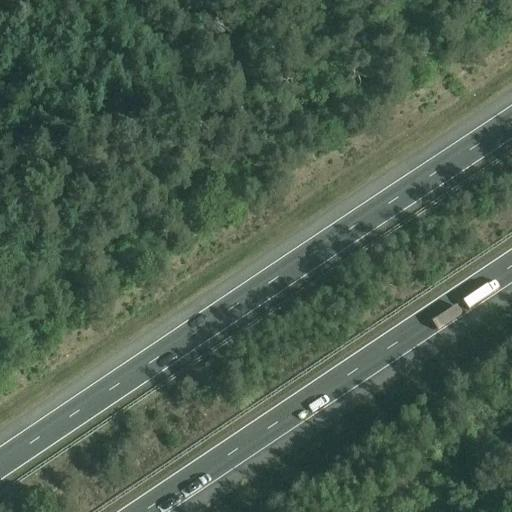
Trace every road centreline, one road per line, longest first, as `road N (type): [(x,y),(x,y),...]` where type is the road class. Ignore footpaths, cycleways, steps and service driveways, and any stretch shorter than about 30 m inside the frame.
road 1 (motorway): [(511,120),(0,463)]
road 2 (motorway): [(149,511),(511,269)]
